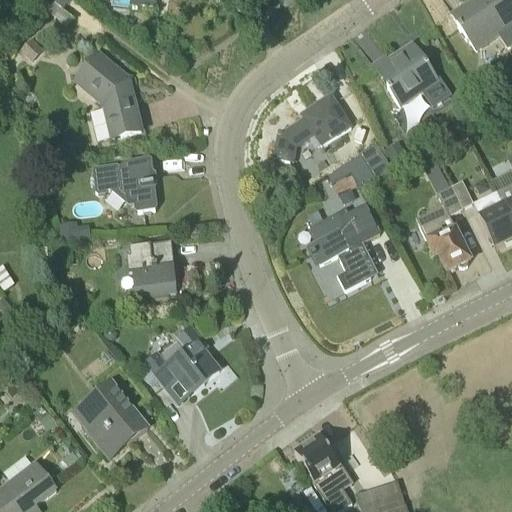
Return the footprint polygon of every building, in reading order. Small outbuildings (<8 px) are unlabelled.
[(59,0),(55,6),(63,13),(72,0),(59,0)] [(131,0),(131,3),(130,3),(130,8),(155,11),(156,0),(131,0)] [(478,2),(453,19),(460,29),(458,31),(460,35),(463,33),(472,47),(496,31),(502,40),(511,32),(511,1),(511,0),(491,0),(481,7),(478,2)] [(33,43),(20,55),(32,67),(44,54),(33,43)] [(386,63),(374,71),(401,110),(421,97),(432,112),(450,100),(436,79),(435,80),(425,66),(424,66),(412,50),(388,66),(386,63)] [(97,57),(74,87),(98,107),(107,144),(141,137),(128,82),(97,57)] [(281,137),(274,159),(295,163),(297,152),(314,141),(321,153),(352,132),(331,99),(316,109),(319,113),(281,137)] [(376,147),(358,158),(375,185),(393,174),(376,147)] [(511,172),(511,188),(496,196),(511,228),(511,158),(508,161),(511,168),(510,169),(511,172)] [(48,162),(34,165),(36,179),(51,176),(48,162)] [(95,171),(93,174),(95,197),(98,199),(105,198),(108,195),(111,195),(117,194),(123,199),(124,206),(129,210),(134,209),(135,214),(138,217),(155,214),(152,190),(154,187),(153,176),(147,177),(146,164),(121,168),(120,170),(118,168),(95,171)] [(452,191),(463,213),(473,208),(473,207),(462,185),(452,191)] [(424,219),(415,223),(425,243),(423,244),(432,263),(439,260),(447,276),(458,271),(459,271),(459,272),(460,272),(461,272),(462,272),(463,272),(464,272),(465,271),(466,271),(466,270),(467,270),(467,269),(468,268),(468,267),(468,266),(470,265),(455,231),(454,232),(450,220),(463,213),(452,191),(451,191),(451,190),(436,197),(441,208),(423,217),(424,219)] [(511,228),(496,196),(473,207),(473,208),(474,208),(494,252),(511,243),(511,228)] [(314,247),(306,252),(315,271),(337,260),(345,275),(337,280),(344,296),(378,279),(362,248),(381,238),(366,209),(348,218),(346,215),(308,234),(314,247)] [(90,241),(89,227),(63,228),(63,242),(90,241)] [(131,261),(127,261),(128,277),(132,277),(134,300),(176,295),(171,246),(130,251),(131,261)] [(40,249),(25,251),(26,263),(41,261),(40,249)] [(2,269),(0,270),(0,288),(3,294),(14,287),(2,269)] [(6,322),(0,327),(0,343),(14,331),(6,322)] [(158,356),(145,366),(165,392),(175,383),(189,400),(204,387),(203,386),(219,373),(197,347),(200,344),(190,332),(175,342),(185,354),(168,368),(158,356)] [(110,385),(72,415),(109,462),(110,461),(107,457),(124,444),(127,448),(147,433),(110,385)] [(320,442),(294,459),(309,483),(310,482),(329,511),(344,511),(352,507),(344,494),(353,488),(343,470),(340,473),(340,470),(338,471),(320,443),(320,442)] [(36,467),(0,493),(0,511),(33,511),(57,496),(36,467)] [(398,484),(356,498),(360,511),(406,511),(406,508),(405,508),(398,484)]
